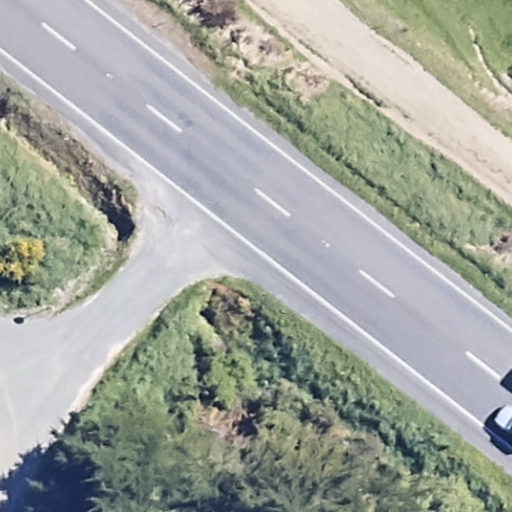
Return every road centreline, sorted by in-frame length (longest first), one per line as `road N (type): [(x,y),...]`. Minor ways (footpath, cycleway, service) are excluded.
road 1 (unclassified): [(249,184),(65,356),(9,438),(0,470)]
road 2 (trunk): [(249,184),(511,388)]
road 3 (trunk): [(12,0),(249,184)]
road 4 (track): [(296,0),(511,166)]
